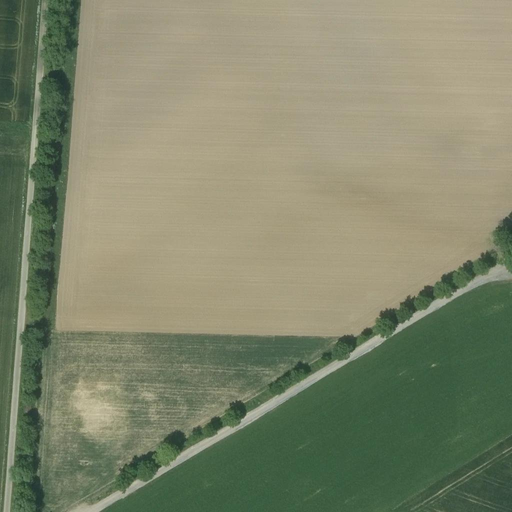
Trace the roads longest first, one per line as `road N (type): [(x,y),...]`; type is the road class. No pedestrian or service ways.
road 1 (unclassified): [(8,511),(48,0)]
road 2 (track): [(511,261),(83,511)]
